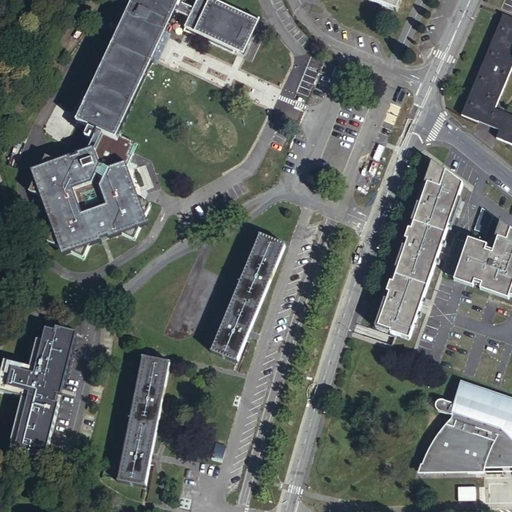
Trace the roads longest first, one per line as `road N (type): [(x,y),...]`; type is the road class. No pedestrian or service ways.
road 1 (tertiary): [(420,108),(339,326),(286,511)]
road 2 (residential): [(0,186),(17,254),(40,293),(78,304),(124,291),(165,257),(292,188)]
road 3 (unclassified): [(292,188),(340,56)]
